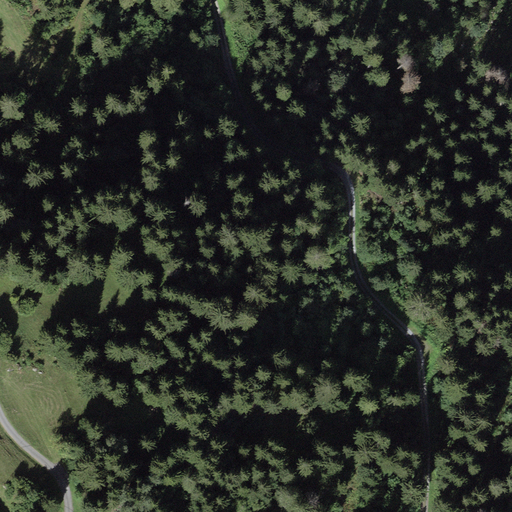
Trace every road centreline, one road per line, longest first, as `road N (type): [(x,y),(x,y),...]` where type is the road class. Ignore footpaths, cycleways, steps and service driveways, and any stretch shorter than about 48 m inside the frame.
road 1 (track): [(421,511),(429,423),(419,347),(355,277),(341,165),(270,144),(241,114),(207,0)]
road 2 (track): [(81,0),(58,80),(0,78)]
road 3 (track): [(0,414),(60,476),(66,511)]
